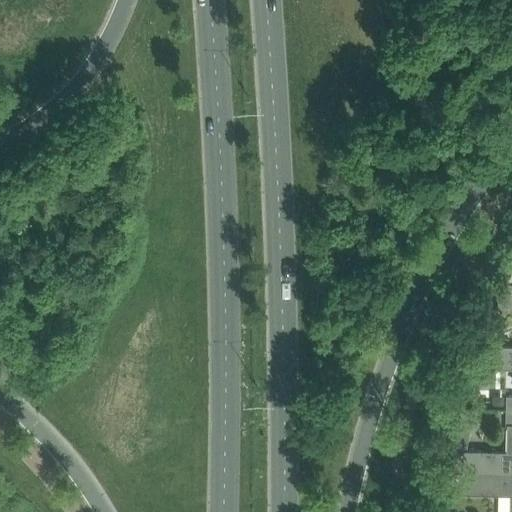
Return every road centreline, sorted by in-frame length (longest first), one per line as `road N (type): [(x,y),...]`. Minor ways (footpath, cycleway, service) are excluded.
road 1 (primary): [(208,0),(225,342),(223,511)]
road 2 (trunk): [(284,419),(265,0)]
road 3 (primary): [(351,511),(382,386),(432,268),(511,154)]
road 4 (primary): [(129,0),(61,107),(0,145)]
road 5 (primary): [(0,399),(81,478),(102,511)]
